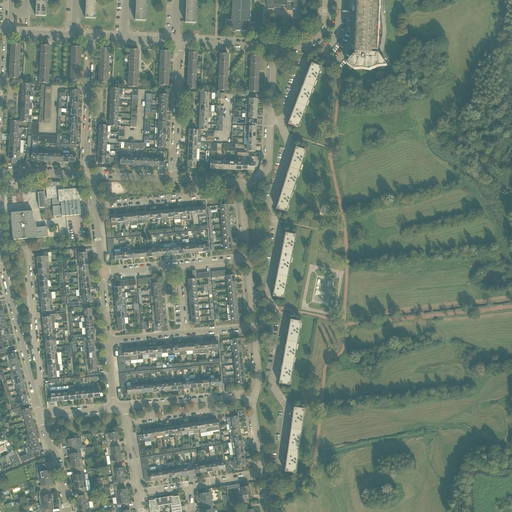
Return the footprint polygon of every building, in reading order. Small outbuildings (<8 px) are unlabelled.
[(46,0),(35,0),(36,4),(34,4),(34,6),(35,6),(35,16),(46,16),(46,0)] [(96,0),(85,0),(85,6),(84,6),(84,8),(85,8),(85,18),(95,19),(96,0)] [(146,0),(135,0),(135,8),(134,8),(134,11),(135,11),(135,20),(145,21),(146,0)] [(292,9),(301,10),(301,0),(232,0),(231,20),(226,20),(225,28),(236,29),(236,31),(248,31),(250,0),(259,0),(260,1),(266,2),(267,9),(273,9),(273,8),(281,8),(281,5),(286,5),(286,9),(288,9),(287,11),(292,11),(292,9)] [(345,0),(346,10),(349,10),(350,0),(355,0),(357,13),(358,13),(356,54),(357,54),(356,56),(354,56),(348,63),(349,64),(349,63),(355,67),(355,68),(356,68),(356,67),(362,67),(363,67),(364,67),(369,68),(370,68),(377,65),(378,65),(385,64),(386,65),(379,54),(373,54),(373,51),(377,52),(379,0),(345,0)] [(383,0),(385,15),(395,14),(393,0),(383,0)] [(196,2),(186,1),(185,11),(184,11),(184,13),(185,13),(185,23),(195,23),(196,2)] [(14,61),(19,61),(20,44),(11,44),(10,63),(14,63),(14,62),(14,61)] [(50,46),(41,45),(40,54),(49,54),(50,46)] [(75,66),(80,66),(80,47),(72,47),(71,64),(75,64),(75,65),(75,66)] [(100,48),(99,67),(103,67),(103,66),(104,66),(104,65),(108,66),(109,49),(100,48)] [(130,50),(129,58),(138,59),(139,50),(130,50)] [(164,70),(169,70),(169,51),(160,51),(160,68),(164,68),(164,69),(164,70)] [(40,54),(40,68),(49,69),(49,54),(40,54)] [(138,59),(129,58),(129,72),(138,73),(138,59)] [(14,63),(10,63),(9,78),(12,78),(18,79),(19,61),(14,61),(14,62),(14,63)] [(71,64),(70,81),(76,81),(79,81),(80,66),(75,66),(75,65),(75,64),(71,64)] [(306,75),(303,84),(313,87),(321,67),(311,64),(307,72),(306,72),(305,74),(306,75)] [(103,67),(99,67),(98,82),(101,82),(107,83),(108,66),(104,65),(104,66),(103,66),(103,67)] [(49,69),(40,68),(39,83),(48,83),(49,69)] [(164,68),(160,68),(159,85),(165,85),(168,86),(169,70),(164,70),(164,69),(164,68)] [(138,73),(129,72),(128,87),(137,87),(138,73)] [(299,95),(295,104),(305,107),(313,87),(303,84),(300,93),(298,92),(297,94),(299,95)] [(305,107),(295,104),(292,113),(291,112),(290,114),(291,115),(287,124),(297,128),(305,107)] [(288,168),(299,171),(305,151),(295,147),(292,156),(291,156),(290,158),(291,159),(288,168)] [(20,156),(20,153),(9,153),(9,155),(8,155),(8,159),(9,159),(12,159),(11,163),(18,164),(18,156),(20,156)] [(299,171),(288,168),(286,177),(284,176),(284,179),(285,179),(282,188),(292,192),(299,171)] [(48,187),(45,187),(46,199),(52,198),(53,216),(62,215),(62,216),(65,216),(68,216),(81,215),(80,213),(81,212),(81,210),(80,210),(79,200),(81,200),(80,188),(78,188),(77,184),(78,184),(77,184),(61,186),(61,182),(48,182),(48,187)] [(38,193),(39,208),(45,207),(43,186),(31,187),(31,193),(38,193)] [(292,192),(282,188),(279,197),(278,197),(277,199),(278,200),(275,209),(286,212),(292,192)] [(204,207),(198,207),(198,215),(199,215),(199,218),(206,217),(206,214),(205,214),(204,207)] [(23,211),(23,212),(10,213),(13,240),(48,237),(47,226),(33,228),(32,210),(23,211)] [(282,245),(280,254),(291,256),(295,235),(285,233),(283,242),(281,242),(281,245),(282,245)] [(79,260),(87,259),(86,253),(81,253),(80,250),(74,250),(75,260),(79,260)] [(115,254),(110,254),(111,261),(121,260),(120,252),(114,252),(115,254)] [(42,257),(37,257),(37,263),(48,262),(49,262),(48,256),(48,253),(42,253),(42,257)] [(278,266),(276,275),(287,277),(291,256),(280,254),(279,263),(277,263),(277,266),(278,266)] [(287,277),(276,275),(274,284),(273,284),(273,287),(274,287),(272,296),(282,298),(287,277)] [(157,277),(152,278),(153,284),(152,284),(153,290),(161,289),(160,283),(157,283),(157,277)] [(88,306),(83,307),(81,307),(81,310),(84,310),(84,316),(92,315),(91,309),(88,309),(88,306)] [(46,317),(43,318),(43,324),(54,323),(53,314),(45,315),(46,315),(46,317)] [(164,327),(164,320),(153,321),(153,324),(156,324),(157,331),(162,331),(161,327),(164,327)] [(288,332),(286,341),(296,343),(300,322),(290,320),(288,329),(287,329),(286,332),(288,332)] [(0,342),(0,343),(2,342),(10,340),(9,334),(1,336),(0,336),(0,342)] [(2,342),(4,348),(8,347),(12,346),(10,340),(2,342)] [(217,348),(217,341),(210,341),(211,349),(211,351),(214,351),(215,353),(219,353),(219,348),(217,348)] [(296,343),(286,341),(284,350),(283,350),(283,353),(284,353),(282,362),(293,364),(296,343)] [(130,360),(129,349),(119,350),(119,356),(124,356),(124,359),(125,361),(130,360)] [(6,356),(7,362),(6,362),(17,360),(15,353),(7,355),(6,356)] [(17,360),(6,362),(8,368),(10,367),(10,368),(19,365),(18,365),(17,360)] [(293,364),(282,362),(280,372),(279,371),(279,374),(280,374),(278,383),(289,385),(293,364)] [(19,365),(11,367),(13,373),(20,371),(19,369),(20,369),(20,368),(19,365),(18,365),(19,365)] [(97,371),(96,365),(87,366),(87,375),(94,374),(94,371),(97,371)] [(23,383),(15,385),(17,391),(24,389),(24,387),(24,386),(25,386),(24,383),(23,383)] [(127,388),(122,389),(122,395),(127,394),(127,396),(131,395),(131,394),(134,394),(133,383),(131,383),(130,383),(130,384),(127,385),(127,388)] [(17,403),(11,404),(12,408),(23,405),(28,404),(27,401),(27,399),(26,395),(18,397),(20,403),(17,403)] [(29,405),(13,409),(13,413),(19,412),(20,417),(24,416),(23,416),(31,414),(30,412),(29,405)] [(290,429),(301,430),(304,409),(293,408),(292,417),(291,417),(290,419),(291,419),(290,429)] [(227,424),(228,424),(239,422),(238,416),(230,417),(230,418),(226,418),(227,424)] [(217,419),(211,420),(212,431),(219,430),(217,419)] [(161,426),(161,428),(162,436),(163,440),(164,440),(165,440),(166,439),(169,438),(167,427),(164,428),(163,426),(161,426)] [(288,441),(287,450),(298,452),(301,430),(290,429),(289,438),(288,438),(287,440),(288,441)] [(151,441),(149,430),(142,431),(143,434),(143,437),(144,440),(144,442),(151,441)] [(106,440),(101,441),(102,445),(115,443),(114,439),(118,439),(117,432),(104,434),(105,440),(106,440)] [(27,441),(26,441),(27,447),(38,444),(38,442),(37,438),(29,440),(27,441)] [(81,438),(75,439),(67,440),(68,447),(72,446),(72,450),(80,449),(86,448),(85,445),(82,445),(81,438)] [(115,443),(102,445),(103,448),(106,448),(106,453),(105,453),(105,456),(109,455),(120,453),(119,447),(115,447),(115,443)] [(27,447),(29,453),(33,452),(40,450),(38,444),(27,447)] [(80,449),(72,450),(73,454),(69,455),(70,461),(78,460),(82,459),(80,449)] [(15,450),(10,453),(13,461),(14,465),(20,462),(15,450)] [(298,452),(287,450),(286,459),(285,459),(284,462),(285,462),(284,471),(295,473),(298,452)] [(109,456),(106,456),(107,465),(110,464),(110,466),(118,464),(118,461),(118,460),(121,460),(120,453),(109,455),(109,456)] [(25,455),(19,457),(21,463),(28,460),(26,454),(25,455)] [(225,469),(224,462),(223,458),(217,459),(218,470),(225,469)] [(245,459),(234,461),(231,462),(231,465),(233,464),(234,469),(239,468),(239,467),(246,466),(245,459)] [(78,460),(70,461),(72,468),(75,467),(76,471),(85,470),(85,467),(83,468),(82,463),(79,464),(78,460)] [(195,462),(192,463),(193,467),(194,474),(200,473),(199,466),(198,463),(198,462),(195,462)] [(49,478),(48,471),(45,471),(44,464),(45,464),(36,465),(38,479),(40,479),(49,478)] [(119,468),(118,464),(107,466),(110,466),(112,476),(123,475),(122,468),(119,468)] [(184,468),(183,464),(180,465),(180,469),(182,478),(184,477),(184,476),(188,475),(186,468),(184,468)] [(85,470),(76,471),(76,475),(73,476),(74,482),(85,481),(84,473),(86,472),(85,470)] [(123,475),(112,476),(114,487),(121,486),(121,482),(124,481),(123,475)] [(49,478),(40,479),(41,486),(39,486),(40,491),(48,490),(48,485),(51,485),(49,478)] [(89,480),(85,481),(74,482),(75,489),(78,489),(79,492),(87,491),(90,491),(89,480)] [(249,486),(241,487),(241,483),(236,484),(236,488),(237,488),(240,504),(243,503),(243,500),(247,499),(246,495),(250,494),(249,486)] [(121,486),(114,487),(115,494),(118,493),(119,497),(127,496),(126,489),(122,490),(121,486)] [(48,490),(40,491),(38,492),(40,503),(52,501),(51,495),(49,495),(48,490)] [(87,491),(79,492),(80,496),(76,497),(77,504),(85,502),(88,502),(87,491)] [(212,499),(212,494),(211,492),(199,494),(200,501),(202,501),(203,506),(212,504),(211,499),(212,499)] [(116,501),(116,504),(112,505),(112,509),(117,508),(125,507),(124,503),(128,502),(127,496),(119,497),(115,497),(116,501)] [(172,496),(163,497),(164,505),(170,504),(172,511),(175,511),(174,508),(180,507),(179,504),(180,504),(179,500),(178,496),(172,497),(172,496)] [(164,505),(163,497),(155,499),(155,500),(149,501),(149,505),(149,509),(150,509),(150,511),(156,511),(155,511),(159,511),(158,506),(164,505)] [(52,501),(40,503),(41,511),(50,511),(50,509),(53,508),(52,501)] [(90,511),(89,502),(77,504),(78,510),(81,510),(82,510),(82,511),(90,511)] [(248,502),(243,503),(240,504),(241,511),(252,511),(252,510),(249,510),(248,506),(249,506),(248,502)]
